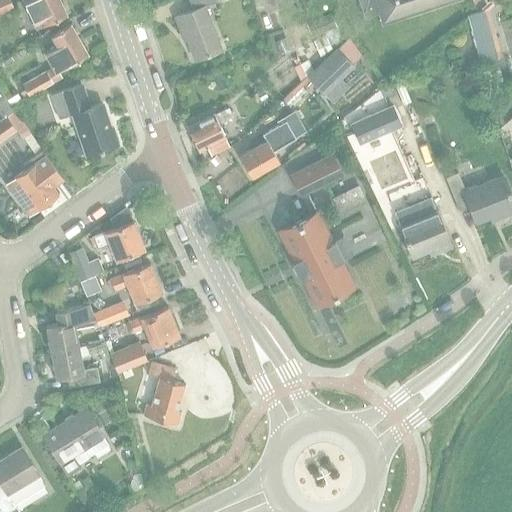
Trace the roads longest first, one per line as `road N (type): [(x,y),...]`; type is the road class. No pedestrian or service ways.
road 1 (residential): [(1,268),(165,158)]
road 2 (secondary): [(372,458),(469,369),(498,316)]
road 3 (secondary): [(498,316),(348,427)]
road 4 (secondary): [(165,158),(113,0)]
road 5 (residential): [(0,413),(22,399),(1,268)]
road 6 (secondary): [(229,296),(282,439)]
road 7 (secondary): [(229,296),(165,158)]
road 8 (secondary): [(313,421),(229,296)]
